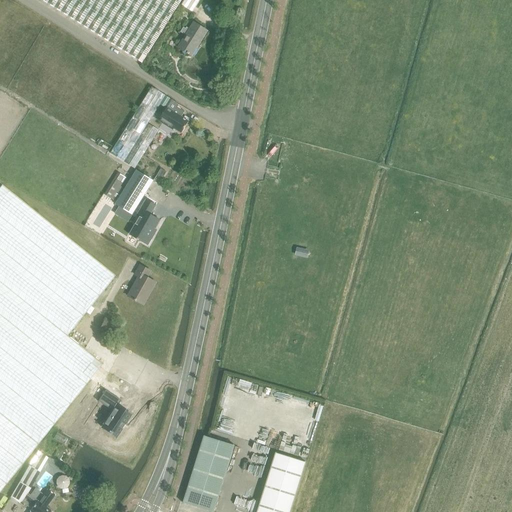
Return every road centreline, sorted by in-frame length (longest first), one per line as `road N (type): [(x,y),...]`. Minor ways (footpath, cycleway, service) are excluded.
road 1 (tertiary): [(176,434),(241,124)]
road 2 (unclassified): [(241,124),(202,112),(27,0)]
road 3 (tertiary): [(241,124),(266,0)]
